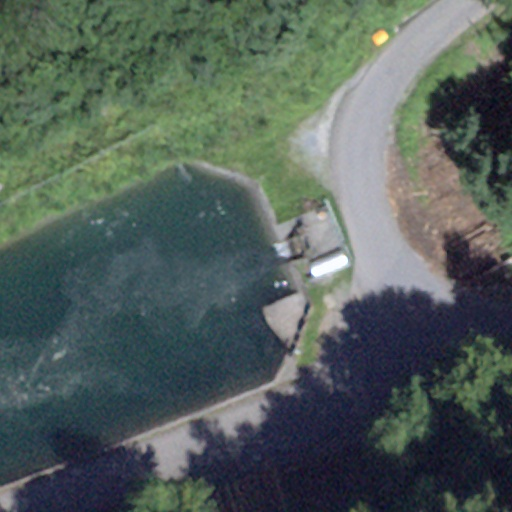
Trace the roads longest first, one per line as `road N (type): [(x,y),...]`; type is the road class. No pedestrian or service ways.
road 1 (tertiary): [(435,356),(7,511)]
road 2 (unclassified): [(480,0),(407,64),(372,109),(364,142),(370,183),(435,356)]
